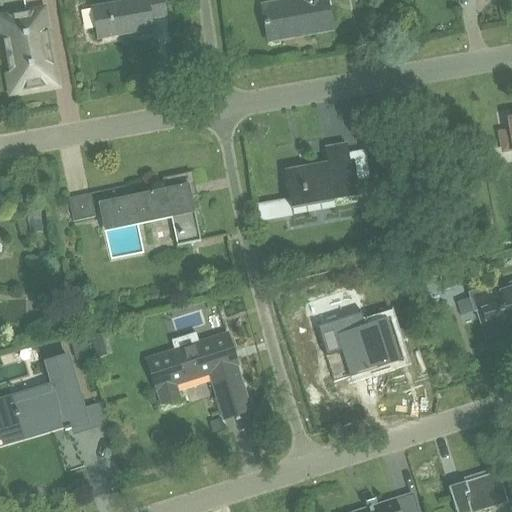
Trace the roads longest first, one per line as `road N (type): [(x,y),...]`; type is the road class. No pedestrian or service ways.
road 1 (residential): [(0,146),(511,57)]
road 2 (unclassified): [(162,511),(511,403)]
